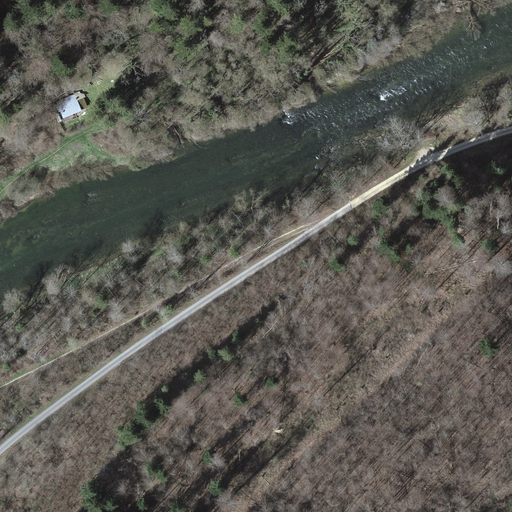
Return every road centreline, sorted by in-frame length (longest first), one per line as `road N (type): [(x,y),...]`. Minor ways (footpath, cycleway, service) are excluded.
road 1 (track): [(335,212),(167,323),(0,451)]
road 2 (track): [(335,212),(0,389)]
road 3 (track): [(511,274),(457,306),(239,511)]
road 4 (track): [(511,126),(421,162),(335,212)]
